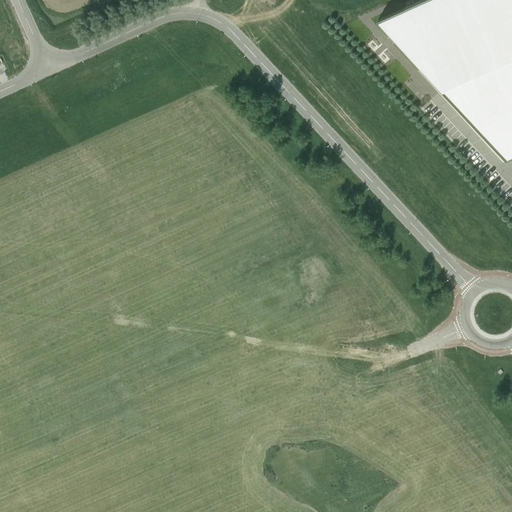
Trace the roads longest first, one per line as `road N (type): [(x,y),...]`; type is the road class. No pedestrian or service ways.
road 1 (unclassified): [(474,289),(238,38),(196,13)]
road 2 (unclassified): [(196,13),(162,17),(45,70)]
